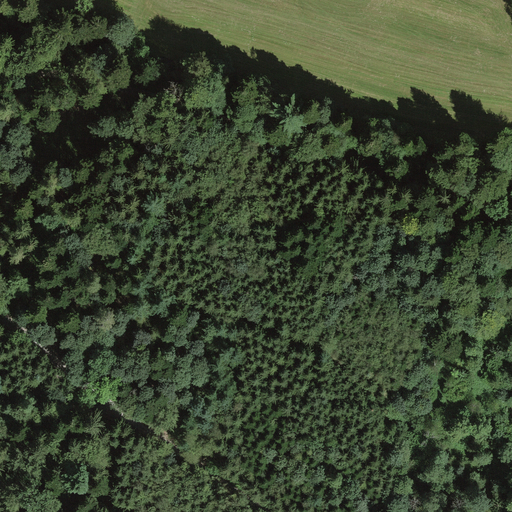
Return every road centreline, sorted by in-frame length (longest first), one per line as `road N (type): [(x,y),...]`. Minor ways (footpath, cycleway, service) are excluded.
road 1 (track): [(511,247),(464,195),(282,149),(218,114),(132,87),(49,66),(0,69)]
road 2 (track): [(264,511),(0,323)]
road 3 (track): [(0,418),(124,415)]
